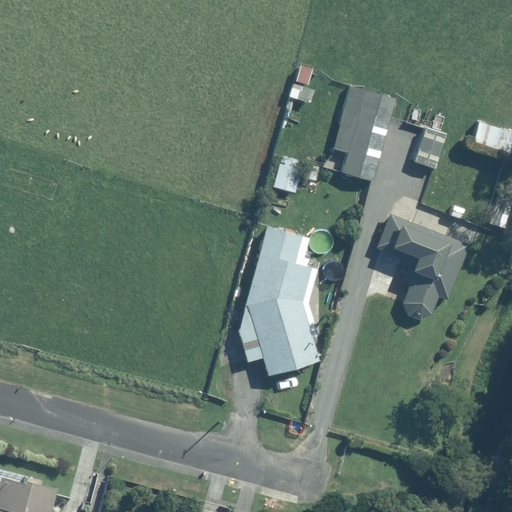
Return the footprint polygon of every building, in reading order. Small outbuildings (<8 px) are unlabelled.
[(372,181),(395,98),(363,89),(341,172),(372,181)] [(511,133),(478,122),(471,143),(511,156),(511,133)] [(445,135),(423,129),(412,164),(434,170),(445,135)] [(299,164),(278,158),(269,189),(291,195),(299,164)] [(405,314),(418,320),(427,316),(435,297),(446,301),(468,247),(390,215),(378,246),(401,256),(398,263),(405,265),(399,281),(409,285),(402,302),(405,314)] [(307,248),(299,246),(301,237),(265,228),(237,339),(244,364),(260,360),(264,377),(317,363),(310,339),(316,337),(305,305),(316,263),(304,260),(307,248)] [(51,511),(58,488),(1,474),(0,478),(0,511),(51,511)]
